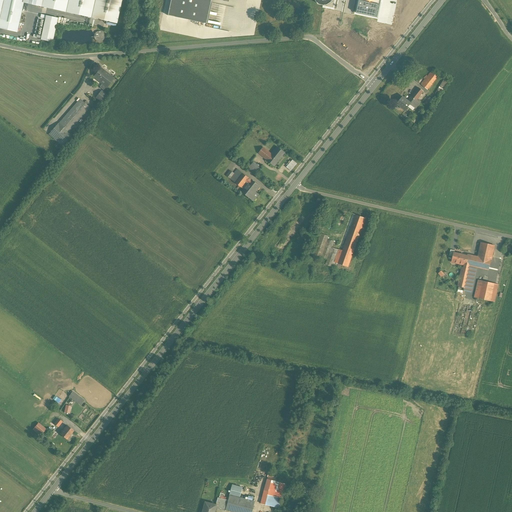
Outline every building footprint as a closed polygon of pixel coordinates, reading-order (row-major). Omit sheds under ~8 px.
[(23,0),(0,0),(0,28),(17,32),(23,3),(23,0)] [(121,0),(41,0),(40,7),(117,23),(121,0)] [(211,0),(170,0),(167,15),(207,24),(211,0)] [(378,18),(381,0),(358,0),(356,13),(378,18)] [(58,18),(46,15),(41,40),(52,42),(58,18)] [(99,33),(97,33),(96,34),(95,35),(95,36),(94,37),(94,38),(96,40),(97,41),(99,42),(101,41),(103,40),(104,39),(104,37),(104,35),(103,34),(101,33),(99,33)] [(109,76),(100,70),(101,69),(94,77),(107,87),(113,78),(110,75),(109,76)] [(432,71),(421,85),(427,90),(438,77),(432,71)] [(449,82),(444,79),(435,94),(437,95),(441,89),(443,90),(449,82)] [(418,87),(411,97),(416,100),(423,91),(418,87)] [(107,95),(101,91),(96,97),(102,102),(107,95)] [(408,101),(403,97),(397,104),(405,110),(410,104),(415,108),(420,102),(416,100),(411,97),(408,101)] [(80,99),(59,123),(49,134),(63,147),(73,135),(69,132),(90,108),(91,106),(86,101),(84,103),(80,99)] [(272,154),(263,147),(259,153),(267,160),(272,154)] [(267,160),(274,166),(285,153),(278,147),(272,154),(267,160)] [(247,165),(257,174),(260,170),(254,166),(256,164),(252,160),(247,165)] [(249,178),(238,169),(230,179),(242,188),(242,187),(249,178)] [(249,178),(242,187),(244,189),(252,180),(249,178)] [(244,189),(242,192),(253,200),(258,194),(254,191),(258,186),(259,187),(260,186),(252,180),(244,189)] [(344,209),(335,224),(340,226),(348,212),(344,209)] [(328,236),(321,234),(312,260),(318,262),(320,257),(325,259),(324,264),(334,268),(334,267),(338,269),(333,284),(341,287),(365,218),(352,213),(339,247),(333,245),(334,241),(327,239),(328,236)] [(482,242),(478,257),(468,254),(467,255),(455,252),(454,252),(453,257),(452,262),(453,262),(465,265),(465,264),(466,264),(471,265),(476,266),(489,269),(494,245),(482,242)] [(469,268),(464,288),(463,287),(462,290),(470,292),(476,266),(471,265),(466,264),(465,264),(465,267),(469,268)] [(462,267),(458,286),(463,287),(464,288),(469,268),(465,267),(462,267)] [(498,284),(478,280),(474,297),(479,298),(477,304),(488,307),(490,301),(494,302),(498,284)] [(82,401),(72,393),(70,396),(80,404),(82,401)] [(44,432),(36,425),(33,429),(41,435),(44,432)] [(67,425),(60,434),(67,439),(74,431),(67,425)] [(53,429),(49,434),(54,438),(58,433),(53,429)] [(268,479),(261,503),(270,505),(279,508),(285,483),(275,481),(276,479),(273,478),(269,477),(268,479)] [(243,488),(233,485),(230,495),(240,498),(243,488)] [(240,498),(230,495),(229,497),(229,500),(226,508),(226,510),(234,511),(251,511),(255,502),(240,498)] [(226,499),(221,498),(220,498),(218,497),(216,505),(216,507),(217,507),(218,506),(226,508),(229,500),(226,499)] [(216,505),(206,502),(203,511),(214,511),(216,507),(216,505)]
